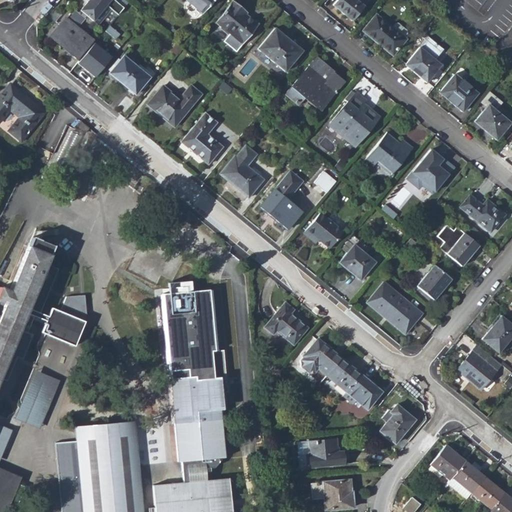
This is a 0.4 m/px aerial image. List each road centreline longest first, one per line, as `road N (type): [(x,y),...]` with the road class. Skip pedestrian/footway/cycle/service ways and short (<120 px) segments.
road 1 (residential): [(414,372),(298,285),(287,266),(8,39)]
road 2 (unknown): [(260,511),(234,304),(225,290),(104,240),(15,191)]
road 3 (residential): [(511,181),(290,0)]
road 4 (residential): [(414,372),(511,255)]
road 5 (residential): [(453,404),(394,472),(379,511)]
